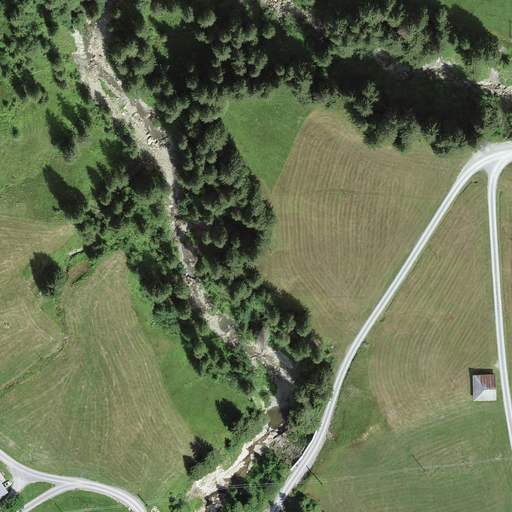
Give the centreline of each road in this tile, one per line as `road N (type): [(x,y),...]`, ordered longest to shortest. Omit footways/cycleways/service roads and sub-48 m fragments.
road 1 (track): [(511,153),(485,160),(458,184),(341,376),(276,511)]
road 2 (track): [(511,154),(491,189),(511,415)]
